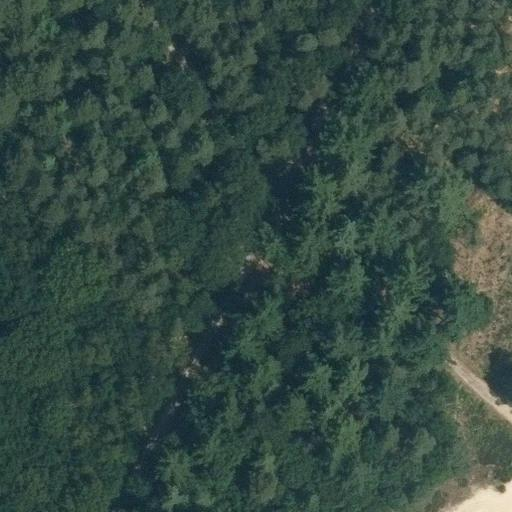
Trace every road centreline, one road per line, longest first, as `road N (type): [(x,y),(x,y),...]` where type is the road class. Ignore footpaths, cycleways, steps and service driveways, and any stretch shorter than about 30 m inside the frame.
road 1 (track): [(511,416),(279,200),(381,0)]
road 2 (track): [(116,511),(279,200)]
road 3 (track): [(136,0),(279,200)]
